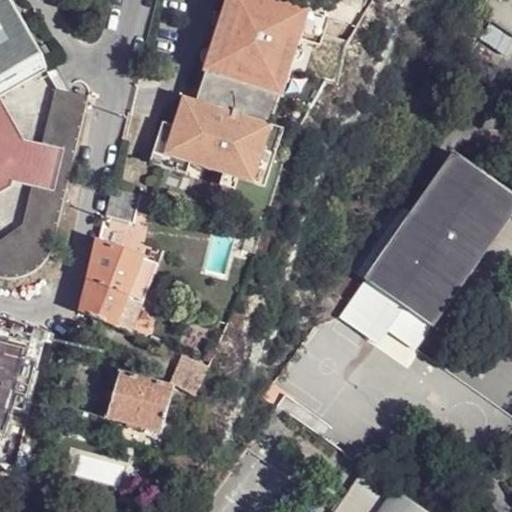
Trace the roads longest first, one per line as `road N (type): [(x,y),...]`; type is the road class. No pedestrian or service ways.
road 1 (unclassified): [(132,0),(71,280),(52,309),(0,308)]
road 2 (unknown): [(212,0),(193,60),(163,102),(131,102),(114,85)]
